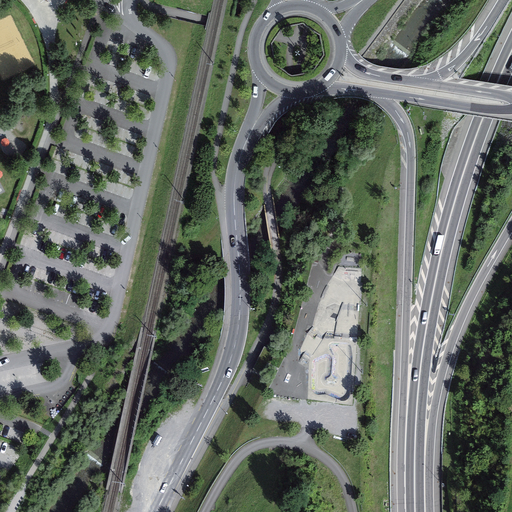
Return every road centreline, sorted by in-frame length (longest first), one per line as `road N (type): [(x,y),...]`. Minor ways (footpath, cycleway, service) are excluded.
road 1 (trunk): [(511,50),(446,228),(422,350),(414,480)]
road 2 (primary): [(257,118),(233,197),(240,293),(233,352),(155,511)]
road 3 (trunk): [(377,92),(410,143),(401,447),(414,480)]
road 4 (trunk): [(424,511),(445,360),(511,223)]
road 5 (trunk): [(377,92),(511,109)]
road 6 (trunk): [(503,0),(451,67),(417,81)]
